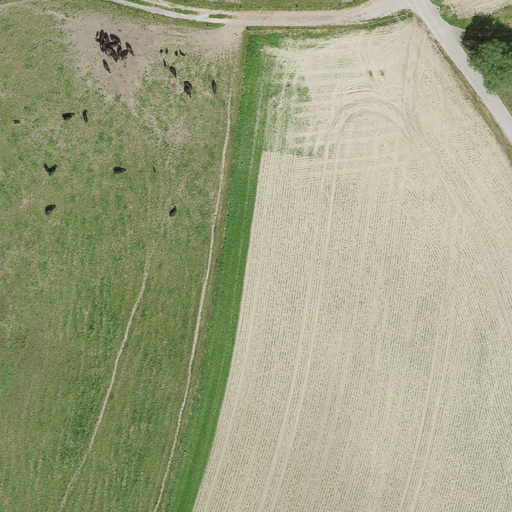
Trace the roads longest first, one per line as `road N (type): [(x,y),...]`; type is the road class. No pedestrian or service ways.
road 1 (track): [(133,0),(255,19),(369,15),(394,0)]
road 2 (unclassified): [(423,0),(511,130)]
